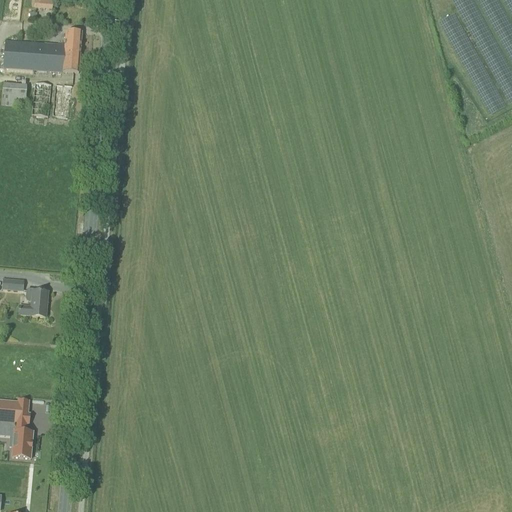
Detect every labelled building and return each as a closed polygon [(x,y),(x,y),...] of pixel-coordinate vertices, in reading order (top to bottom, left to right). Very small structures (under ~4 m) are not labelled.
[(34,0),(34,9),(51,10),(51,0),(34,0)] [(81,34),(71,34),(64,33),(63,45),(4,41),(2,69),(78,74),(81,34)] [(25,109),(26,87),(2,85),(0,108),(25,109)] [(46,117),(49,86),(33,85),(30,116),(46,117)] [(71,88),(61,87),(54,87),(51,117),(69,119),(71,88)] [(3,282),(2,291),(22,292),(23,283),(3,282)] [(30,317),(30,318),(45,319),(44,319),(45,303),(46,303),(47,292),(26,290),(26,300),(28,302),(31,303),(31,309),(19,308),(18,316),(30,317)] [(0,402),(0,424),(9,425),(9,432),(10,432),(10,439),(9,449),(12,449),(11,459),(30,461),(32,434),(26,434),(26,426),(28,427),(29,416),(27,415),(28,403),(17,402),(17,404),(0,402)]
